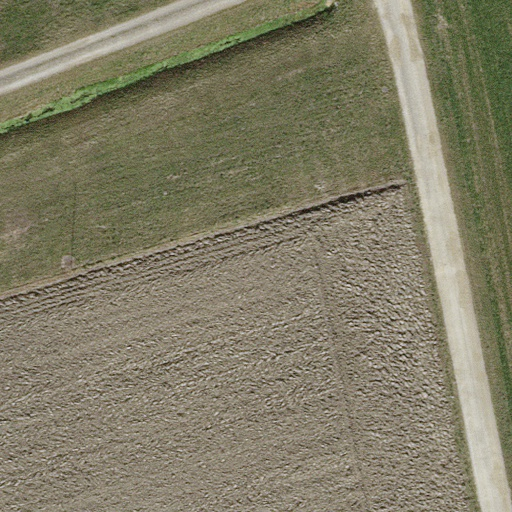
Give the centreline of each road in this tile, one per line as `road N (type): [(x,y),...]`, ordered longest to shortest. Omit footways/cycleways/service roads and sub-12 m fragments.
road 1 (track): [(491,511),(385,0)]
road 2 (track): [(255,0),(0,89)]
